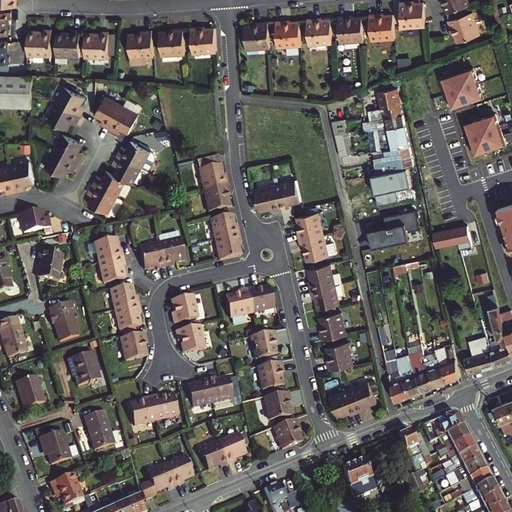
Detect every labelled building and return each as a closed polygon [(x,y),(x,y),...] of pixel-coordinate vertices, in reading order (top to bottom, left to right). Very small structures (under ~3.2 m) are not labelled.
[(425,21),(424,2),(416,3),(408,3),(408,0),(399,1),(400,27),(426,25),(425,21)] [(439,0),(442,0),(444,5),(447,13),(459,9),(470,5),(468,0),(439,0)] [(10,18),(10,10),(0,9),(0,33),(6,34),(7,18),(10,18)] [(447,13),(444,14),(448,22),(462,17),(459,9),(447,13)] [(378,16),(378,12),(369,13),(371,40),(394,38),(392,14),(385,15),(378,16)] [(482,34),(473,12),(462,17),(448,22),(451,31),(454,30),(456,36),(459,43),(482,34)] [(347,17),(346,14),(337,15),(339,41),(363,39),(361,16),(353,17),(347,17)] [(315,20),(315,16),(306,17),(308,44),(333,42),(331,19),(323,19),(315,20)] [(284,22),(283,19),(275,19),(276,46),(300,44),(299,21),(291,21),(284,22)] [(257,24),(251,25),(243,25),(245,48),(270,46),(268,20),(257,21),(257,24)] [(26,28),(26,40),(25,51),(49,53),(51,26),(43,25),(43,28),(26,28)] [(189,31),(181,31),(183,48),(190,47),(191,52),(215,51),(213,28),(206,28),(198,29),(198,25),(189,26),(189,31)] [(55,28),(54,52),(78,53),(79,27),(72,26),(72,29),(55,28)] [(173,30),(166,30),(158,31),(159,55),(183,53),(183,48),(181,31),(181,26),(172,27),(173,30)] [(84,30),(83,54),(108,54),(108,27),(99,27),(99,30),(84,30)] [(140,29),(140,32),(137,32),(134,33),(126,33),(128,57),(128,63),(145,62),(144,56),(152,55),(150,28),(140,29)] [(0,62),(8,63),(9,55),(5,55),(6,39),(0,38),(0,62)] [(472,67),(442,77),(451,106),(482,97),(472,67)] [(0,102),(31,103),(30,86),(30,72),(25,72),(0,71),(0,102)] [(79,111),(82,105),(78,103),(80,98),(84,92),(65,81),(55,99),(79,111)] [(393,88),(380,91),(383,104),(367,107),(370,120),(401,114),(398,103),(396,103),(393,88)] [(108,124),(120,100),(103,90),(95,106),(93,111),(100,115),(104,117),(102,121),(108,124)] [(46,115),(66,125),(69,119),(72,114),(76,117),(79,111),(55,99),(46,115)] [(116,123),(119,124),(127,128),(137,109),(120,100),(108,124),(114,127),(116,123)] [(494,112),(464,122),(474,152),(504,143),(494,112)] [(365,130),(377,129),(387,128),(403,125),(401,114),(370,120),(363,122),(365,130)] [(349,131),(347,119),(331,120),(334,133),(347,132),(349,131)] [(392,147),(407,143),(403,125),(387,128),(377,129),(381,149),(392,147)] [(82,140),(63,130),(54,146),(78,159),(81,153),(76,151),(79,146),(82,140)] [(352,153),(347,132),(334,133),(339,155),(352,153)] [(125,150),(120,148),(117,153),(142,167),(151,149),(131,139),(127,146),(125,150)] [(410,154),(407,143),(392,147),(381,149),(372,150),(375,162),(410,154)] [(78,159),(54,146),(45,163),(61,172),(61,171),(64,173),(68,166),(70,162),(75,165),(78,159)] [(119,161),(117,165),(113,172),(126,179),(133,183),(142,167),(117,153),(114,159),(119,161)] [(220,172),(216,153),(194,158),(201,188),(225,182),(223,172),(220,172)] [(377,172),(412,165),(410,154),(375,162),(377,172)] [(37,179),(31,157),(13,162),(20,188),(26,187),(25,182),(29,181),(37,179)] [(20,188),(13,162),(0,165),(0,186),(0,188),(7,186),(12,185),(13,189),(20,188)] [(101,179),(96,176),(93,182),(117,195),(126,179),(113,172),(106,168),(103,175),(101,179)] [(408,168),(372,176),(376,194),(396,190),(412,186),(408,168)] [(299,198),(294,176),(272,181),(278,206),(287,204),(286,201),(299,198)] [(272,181),(250,186),(255,208),(267,206),(267,208),(278,206),(272,181)] [(88,202),(107,213),(117,195),(93,182),(90,188),(94,191),(92,194),(88,202)] [(225,182),(201,188),(205,209),(227,205),(224,192),(227,191),(225,182)] [(396,190),(376,194),(378,206),(399,201),(396,190)] [(511,201),(496,206),(511,250),(511,249),(511,201)] [(42,213),(40,205),(18,210),(22,228),(50,223),(48,216),(43,217),(42,213)] [(160,214),(158,207),(150,208),(152,215),(160,214)] [(298,226),(295,227),(297,237),(322,231),(317,208),(302,212),(295,213),(298,226)] [(415,208),(383,215),(385,226),(368,230),(371,247),(408,239),(407,231),(419,228),(415,208)] [(234,223),(231,224),(229,212),(207,217),(212,238),(236,232),(234,223)] [(467,221),(432,228),(436,245),(458,237),(460,244),(472,242),(467,221)] [(177,230),(155,234),(157,242),(162,266),(171,264),(170,261),(183,258),(177,230)] [(297,237),(299,247),(302,246),(305,259),(327,254),(322,231),(297,237)] [(236,232),(212,238),(216,258),(237,253),(235,241),(238,240),(236,232)] [(116,249),(113,236),(91,241),(96,262),(121,256),(120,248),(116,249)] [(162,266),(157,242),(136,246),(142,268),(154,265),(154,268),(162,266)] [(39,256),(36,274),(56,278),(61,251),(38,247),(36,255),(39,256)] [(121,256),(96,262),(101,283),(123,278),(120,266),(124,265),(121,256)] [(418,259),(405,262),(406,268),(419,265),(418,259)] [(309,286),(334,280),(329,260),(307,265),(310,278),(307,279),(309,286)] [(314,294),(317,306),(339,301),(334,280),(309,286),(311,294),(314,294)] [(129,284),(107,289),(112,309),(136,303),(134,295),(131,295),(129,284)] [(255,287),(254,284),(244,286),(250,311),(272,306),(269,291),(267,284),(255,287)] [(236,292),(222,295),(228,317),(250,311),(244,286),(235,288),(236,292)] [(487,341),(494,364),(511,356),(511,351),(510,346),(505,334),(505,331),(504,330),(494,291),(489,292),(492,303),(490,304),(495,337),(486,339),(487,341)] [(172,311),(169,312),(172,322),(197,316),(191,292),(169,298),(172,311)] [(46,310),(49,319),(51,318),(58,339),(77,332),(69,307),(71,306),(69,298),(47,305),(48,309),(46,310)] [(136,303),(112,309),(116,330),(139,325),(136,313),(139,312),(136,303)] [(321,337),(346,331),(341,308),(319,313),(322,325),(318,326),(321,337)] [(2,343),(5,352),(25,346),(14,311),(0,315),(0,331),(0,332),(4,342),(2,343)] [(431,350),(433,355),(436,355),(447,380),(459,375),(446,317),(439,319),(445,345),(435,349),(431,350)] [(198,323),(173,329),(175,339),(179,338),(182,351),(203,346),(198,323)] [(272,328),(255,332),(247,334),(252,357),(274,351),(271,338),(274,338),(272,328)] [(145,341),(143,331),(118,337),(123,359),(145,354),(142,342),(145,341)] [(467,340),(469,346),(487,341),(486,339),(485,335),(467,340)] [(339,364),(353,361),(348,338),(326,343),(329,356),(325,357),(328,367),(339,364)] [(494,364),(487,341),(469,346),(471,355),(462,357),(466,372),(494,364)] [(407,361),(409,366),(411,365),(422,389),(434,385),(423,360),(421,361),(419,355),(421,355),(420,349),(419,344),(407,346),(408,354),(409,359),(407,361)] [(394,351),(396,359),(397,366),(409,394),(422,389),(411,365),(409,366),(407,361),(409,359),(408,354),(407,346),(394,351)] [(65,357),(68,365),(69,364),(75,383),(88,379),(90,384),(99,382),(100,381),(102,380),(103,378),(103,377),(103,375),(101,367),(95,369),(89,349),(65,357)] [(419,355),(421,361),(423,360),(434,385),(447,380),(436,355),(433,355),(431,350),(421,355),(419,355)] [(394,351),(384,355),(385,363),(396,359),(394,351)] [(279,370),(282,369),(280,359),(255,365),(260,388),(282,383),(279,370)] [(397,366),(396,359),(385,363),(394,400),(409,394),(397,366)] [(14,379),(22,406),(43,399),(35,372),(14,379)] [(213,377),(212,374),(205,376),(211,401),(231,396),(230,391),(234,390),(232,380),(228,381),(226,374),(213,377)] [(196,381),(184,384),(189,406),(211,401),(205,376),(196,378),(196,381)] [(376,397),(367,376),(347,384),(357,408),(366,405),(364,401),(376,397)] [(357,408),(347,384),(328,392),(336,413),(348,408),(349,411),(357,408)] [(285,400),(288,399),(286,389),(261,395),(266,418),(288,413),(285,400)] [(159,395),(159,392),(149,394),(155,418),(177,413),(172,392),(159,395)] [(139,396),(140,400),(126,403),(131,424),(155,418),(149,394),(139,396)] [(511,401),(511,400),(495,406),(506,434),(511,431),(511,401)] [(113,441),(102,409),(82,415),(94,448),(113,441)] [(426,433),(431,442),(439,438),(462,425),(457,414),(453,413),(444,416),(447,422),(439,425),(440,428),(433,432),(432,430),(426,433)] [(299,426),(294,415),(271,425),(280,447),(291,443),(301,438),(296,427),(299,426)] [(438,451),(468,436),(462,425),(439,438),(443,445),(437,448),(438,451)] [(60,427),(36,435),(41,449),(44,448),(49,461),(69,455),(60,427)] [(415,473),(427,467),(424,459),(418,448),(413,437),(410,430),(397,436),(415,473)] [(227,462),(235,459),(234,456),(245,451),(236,431),(217,439),(227,462)] [(425,445),(419,434),(413,437),(418,448),(425,445)] [(458,455),(474,447),(468,436),(438,451),(440,455),(446,451),(450,459),(458,455)] [(227,462),(217,439),(197,448),(206,468),(217,463),(219,466),(227,462)] [(430,456),(425,445),(418,448),(424,459),(430,456)] [(463,466),(480,458),(474,447),(458,455),(461,460),(453,464),(456,470),(463,466)] [(183,482),(181,479),(193,474),(184,453),(165,462),(175,485),(183,482)] [(435,467),(430,456),(424,459),(427,467),(429,470),(435,467)] [(377,488),(364,458),(341,468),(354,498),(362,495),(359,488),(370,484),(372,490),(377,488)] [(463,481),(486,469),(480,458),(463,466),(466,472),(460,476),(463,481)] [(155,494),(153,491),(165,486),(166,489),(175,485),(165,462),(145,470),(149,481),(139,486),(140,492),(143,499),(155,494)] [(441,478),(435,467),(429,470),(434,481),(441,478)] [(49,479),(53,491),(58,489),(65,504),(68,502),(71,501),(74,499),(80,497),(83,496),(73,469),(49,479)] [(404,472),(407,477),(404,478),(413,496),(424,491),(415,473),(413,473),(410,469),(404,472)] [(451,494),(454,500),(474,489),(491,480),(486,469),(463,481),(459,483),(462,489),(451,494)] [(135,473),(126,477),(127,481),(132,478),(137,490),(130,493),(131,496),(140,492),(139,486),(135,473)] [(469,506),(497,492),(491,480),(474,489),(477,494),(465,500),(469,506)] [(285,495),(279,482),(263,489),(272,511),(306,511),(303,505),(302,503),(297,490),(285,495)] [(107,489),(112,499),(117,497),(112,487),(111,484),(106,486),(107,489)] [(131,511),(144,511),(146,511),(145,509),(143,499),(140,492),(131,496),(126,498),(131,511)] [(471,511),(472,511),(475,511),(484,511),(503,503),(497,492),(469,506),(471,511)] [(84,499),(84,500),(87,506),(89,511),(103,511),(100,504),(93,506),(88,494),(83,496),(84,499)] [(114,504),(117,511),(131,511),(126,498),(124,494),(117,497),(112,499),(114,504)] [(21,511),(18,499),(12,499),(0,500),(0,511),(21,511)] [(433,510),(445,504),(443,499),(431,505),(433,510)] [(252,511),(260,511),(255,500),(248,503),(252,511)] [(109,506),(106,501),(100,504),(103,511),(117,511),(114,504),(109,506)] [(312,511),(308,502),(303,505),(306,511),(312,511)] [(507,511),(503,503),(484,511),(507,511)]
